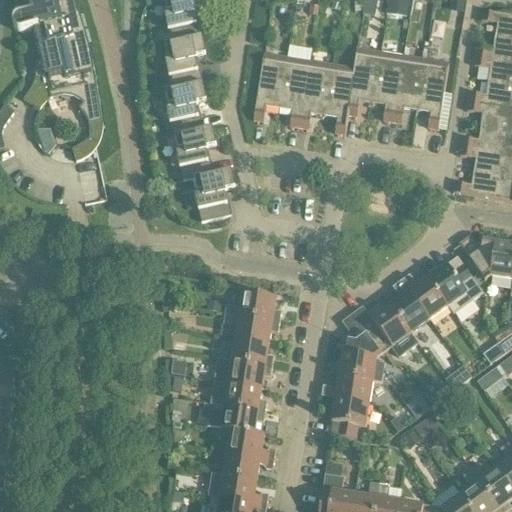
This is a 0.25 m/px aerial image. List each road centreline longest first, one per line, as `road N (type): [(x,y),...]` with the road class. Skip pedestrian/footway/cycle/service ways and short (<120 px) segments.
road 1 (residential): [(75,511),(88,340),(79,320),(44,292)]
road 2 (residential): [(286,511),(328,278)]
road 3 (residential): [(44,292),(56,320),(42,511)]
road 4 (residential): [(328,278),(372,288),(435,240),(447,169)]
road 5 (residential): [(447,169),(472,0)]
road 6 (residential): [(333,236),(253,225),(241,156)]
road 7 (residential): [(241,156),(231,109),(240,17)]
